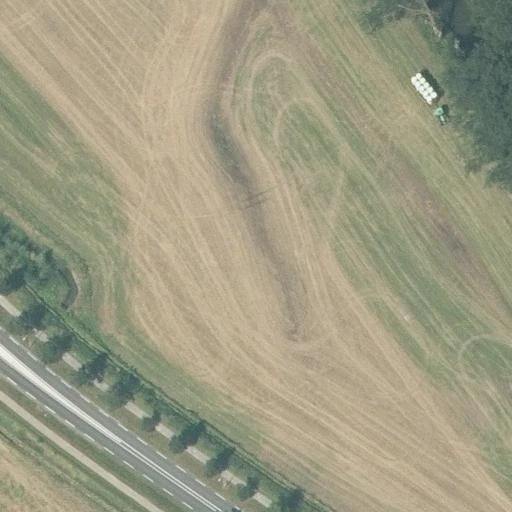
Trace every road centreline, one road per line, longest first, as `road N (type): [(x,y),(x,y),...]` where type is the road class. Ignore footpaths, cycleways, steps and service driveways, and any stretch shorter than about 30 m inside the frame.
road 1 (primary): [(119,442),(113,427),(0,336)]
road 2 (primary): [(0,365),(99,439),(119,442)]
road 3 (primary): [(220,511),(119,442)]
